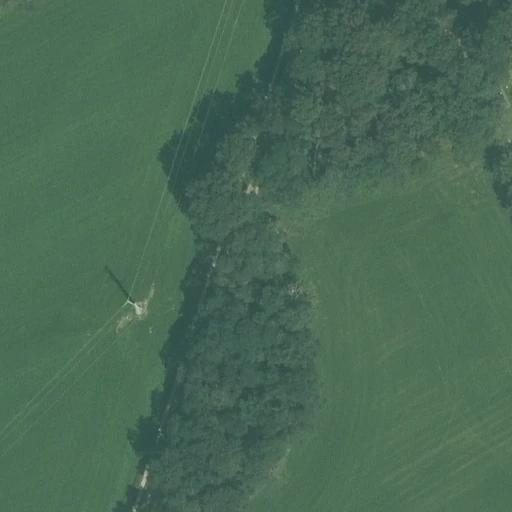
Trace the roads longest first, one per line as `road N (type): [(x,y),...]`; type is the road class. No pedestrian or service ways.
road 1 (track): [(306,0),(145,511)]
road 2 (unclassified): [(450,0),(511,131)]
